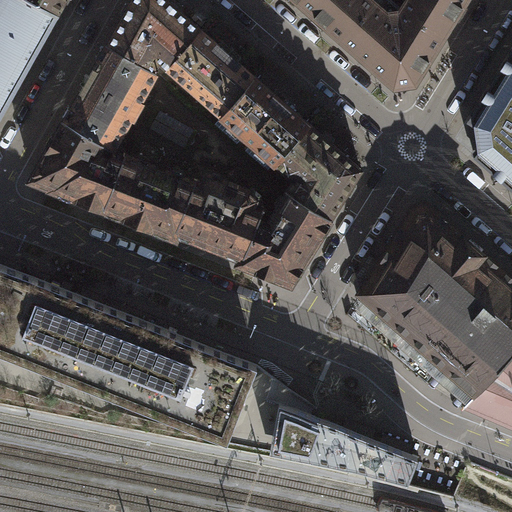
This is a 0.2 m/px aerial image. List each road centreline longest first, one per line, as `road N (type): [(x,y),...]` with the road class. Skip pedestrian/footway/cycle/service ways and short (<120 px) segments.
road 1 (residential): [(0,208),(300,332)]
road 2 (residential): [(300,332),(368,362),(440,423),(511,452)]
road 3 (residential): [(412,146),(243,0)]
road 4 (residential): [(300,332),(412,146)]
road 5 (residential): [(102,0),(0,186)]
road 6 (residential): [(412,146),(504,0)]
road 7 (residential): [(511,233),(412,146)]
